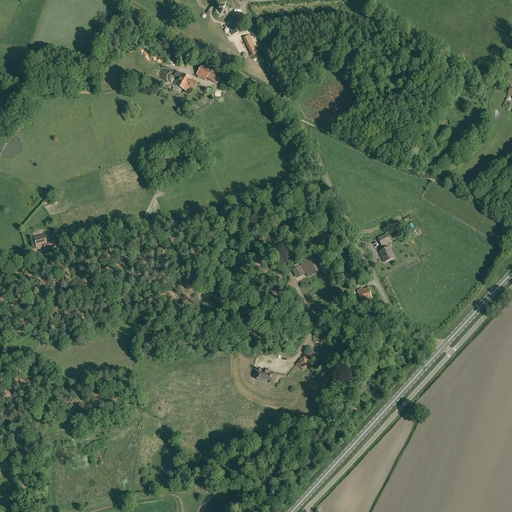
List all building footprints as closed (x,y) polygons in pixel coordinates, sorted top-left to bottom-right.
[(232,21),(227,24),(232,35),(238,33),(235,28),(238,26),(238,27),(244,24),(239,14),(233,17),(236,22),(233,23),(232,21)] [(427,59),(435,64),(438,60),(430,55),(427,59)] [(196,75),(205,80),(206,79),(216,85),(221,79),(210,72),(211,71),(202,66),(196,75)] [(191,79),(181,74),(174,85),(185,91),(187,88),(190,87),(194,90),(198,83),(191,80),(191,79)] [(387,234),(377,239),(379,243),(385,240),(386,244),(390,242),(387,234)] [(45,251),(52,249),(56,248),(54,241),(46,243),(44,235),(34,238),(37,248),(44,246),(45,251)] [(77,245),(76,244),(82,242),(80,237),(75,238),(75,237),(66,239),(68,247),(77,245)] [(394,258),(389,247),(379,252),(384,264),(394,258)] [(321,255),(316,259),(321,265),(325,261),(321,255)] [(308,277),(318,272),(310,258),(301,263),(308,277)] [(300,266),(298,267),(292,270),(296,279),(305,275),(300,266)] [(368,288),(357,292),(361,302),(371,299),(368,288)] [(300,360),(296,365),(303,372),(308,366),(308,365),(310,362),(304,356),(300,360)] [(254,369),(252,379),(256,379),(257,380),(259,381),(261,380),(270,381),(269,383),(269,384),(274,385),(276,374),(270,372),(266,372),(266,371),(254,369)]
